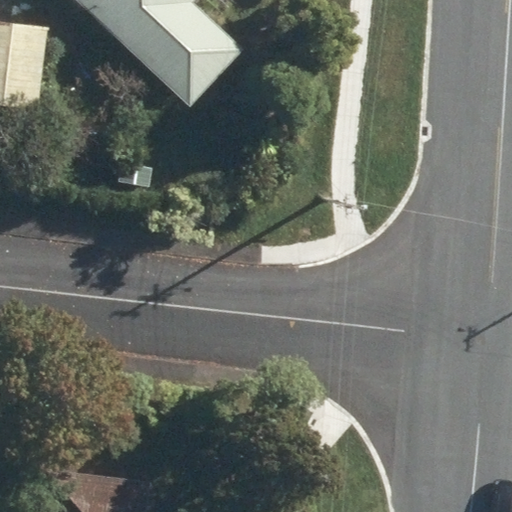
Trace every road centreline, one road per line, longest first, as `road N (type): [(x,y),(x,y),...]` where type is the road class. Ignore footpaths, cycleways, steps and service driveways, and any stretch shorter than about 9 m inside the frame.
road 1 (residential): [(0,290),(487,340)]
road 2 (tertiary): [(487,340),(509,0)]
road 3 (tertiary): [(470,511),(487,340)]
